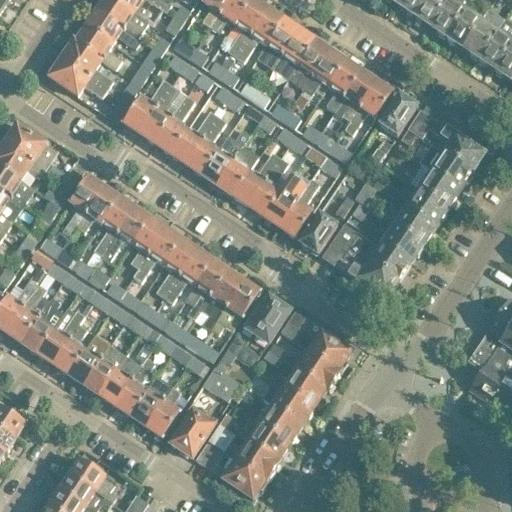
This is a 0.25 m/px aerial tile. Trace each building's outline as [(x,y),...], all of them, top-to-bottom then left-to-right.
[(0,0),(0,17),(9,5),(1,0),(0,0)] [(149,27),(109,0),(106,0),(96,14),(138,43),(149,28),(149,27)] [(163,14),(141,0),(109,0),(149,27),(149,28),(152,30),(162,15),(163,14)] [(158,0),(141,0),(163,14),(162,15),(166,17),(172,9),(158,0)] [(210,32),(231,0),(207,0),(203,7),(212,13),(202,27),(210,32)] [(235,29),(253,3),(248,0),(231,0),(210,32),(219,38),(228,24),(235,29)] [(382,0),(388,4),(391,4),(398,9),(403,0),(382,0)] [(403,0),(398,9),(405,13),(405,16),(411,20),(414,19),(427,0),(403,0)] [(451,0),(427,0),(414,19),(415,20),(415,22),(420,26),(423,25),(431,31),(451,0)] [(466,14),(472,4),(465,0),(451,0),(431,31),(438,35),(438,38),(443,41),(446,41),(447,41),(466,14)] [(236,61),(268,13),(253,3),(235,29),(243,33),(228,56),(236,61)] [(183,28),(191,16),(181,11),(174,22),(183,28)] [(266,49),(283,23),(268,13),(236,61),(244,67),(259,44),(266,49)] [(138,43),(96,14),(86,30),(112,48),(117,42),(136,54),(141,46),(138,43)] [(482,24),(466,14),(447,41),(447,44),(452,47),(455,46),(463,52),(482,24)] [(479,63),(505,24),(488,14),(482,25),(482,24),(463,52),(470,57),(470,59),(475,63),(478,62),(479,63)] [(175,39),(183,28),(174,22),(165,34),(175,39)] [(266,49),(256,64),(273,74),(300,34),(283,23),(266,49)] [(495,74),(511,48),(511,28),(505,24),(479,63),(479,65),(484,69),(487,68),(495,74)] [(112,48),(86,30),(76,45),(117,72),(122,65),(108,56),(112,48)] [(300,34),(273,74),(288,85),(298,70),(315,44),(300,34)] [(162,59),(170,48),(160,41),(153,52),(162,59)] [(117,72),(76,45),(74,43),(61,62),(108,94),(113,86),(96,74),(102,65),(116,74),(117,72)] [(196,53),(181,43),(180,43),(174,52),(189,63),(196,53)] [(304,95),(331,55),(315,44),(298,70),(288,85),(303,95),(304,95)] [(511,48),(495,74),(495,76),(500,80),(503,79),(510,84),(511,81),(511,48)] [(152,75),(162,59),(153,52),(142,68),(152,75)] [(196,53),(189,63),(201,71),(208,61),(196,53)] [(303,95),(300,100),(301,100),(308,105),(314,96),(322,101),(329,91),(346,65),(331,55),(304,95),(303,95)] [(180,77),(186,68),(175,60),(168,70),(180,77)] [(108,94),(61,62),(48,81),(77,100),(84,90),(102,103),(108,94)] [(334,116),(361,75),(346,65),(329,91),(337,96),(327,111),(334,116)] [(221,84),(227,74),(215,67),(209,76),(221,84)] [(142,89),(152,75),(142,68),(132,83),(142,89)] [(193,86),(199,76),(186,68),(180,77),(193,86)] [(233,92),(239,82),(227,74),(221,84),(233,92)] [(350,126),(377,86),(361,75),(334,116),(336,116),(338,113),(344,118),(342,121),(350,126)] [(214,86),(202,78),(195,88),(206,96),(214,86)] [(129,109),(142,89),(132,83),(119,102),(129,109)] [(139,138),(171,90),(163,85),(148,108),(140,102),(123,127),(139,138)] [(374,124),(393,97),(377,86),(350,126),(345,135),(353,140),(367,119),(374,124)] [(259,95),(246,87),(240,97),(252,105),(259,95)] [(155,148),(187,101),(171,90),(139,138),(155,148)] [(226,109),(233,99),(221,92),(215,102),(226,109)] [(263,113),(270,103),(259,95),(252,105),(263,113)] [(245,107),(233,99),(226,109),(239,117),(245,107)] [(396,141),(416,111),(407,106),(406,102),(402,99),(399,100),(397,99),(377,128),(396,141)] [(170,159),(187,134),(180,129),(196,106),(187,101),(155,148),(170,159)] [(121,120),(129,109),(119,102),(111,114),(121,120)] [(283,126),(290,116),(277,108),(271,118),(283,126)] [(476,166),(483,156),(440,128),(444,121),(427,109),(422,116),(420,114),(407,133),(408,134),(416,139),(422,143),(428,134),(450,148),(444,157),(472,176),(479,167),(476,166)] [(252,112),(249,110),(244,116),(260,127),(264,120),(252,112)] [(295,133),(301,124),(290,116),(283,126),(295,133)] [(186,169),(218,121),(210,117),(195,139),(187,134),(170,159),(186,169)] [(270,138),(276,128),(264,120),(260,127),(258,130),(270,138)] [(218,155),(211,150),(226,127),(218,121),(186,169),(202,180),(218,155)] [(58,156),(16,128),(3,148),(44,175),(58,156)] [(320,137),(309,129),(302,139),(314,146),(320,137)] [(296,141),(283,133),(277,143),(290,151),(296,141)] [(408,134),(401,145),(410,150),(416,139),(408,134)] [(251,140),(243,135),(235,146),(228,141),(219,155),(218,155),(202,180),(217,190),(244,151),(251,140)] [(336,147),(320,137),(314,146),(329,157),(336,147)] [(301,159),(307,149),(296,141),(290,151),(301,159)] [(384,145),(378,154),(386,158),(392,149),(384,145)] [(345,168),(352,158),(336,147),(329,157),(345,168)] [(44,175),(3,148),(0,152),(0,170),(21,185),(27,176),(38,184),(44,175)] [(432,149),(420,168),(423,170),(460,195),(463,190),(465,191),(471,182),(469,181),(471,179),(472,176),(444,157),(432,149)] [(259,161),(244,151),(217,190),(233,201),(249,177),(249,176),(259,161)] [(326,162),(311,152),(305,161),(320,171),(326,162)] [(249,211),(281,164),(272,158),(257,181),(249,177),(233,201),(249,211)] [(342,172),(326,162),(320,171),(335,182),(342,172)] [(281,196),(273,192),(289,169),(281,164),(249,211),(264,221),(281,196)] [(72,193),(84,174),(75,168),(68,179),(53,169),(47,178),(62,188),(62,187),(72,193)] [(35,195),(21,186),(21,185),(0,170),(0,194),(24,211),(35,195)] [(452,206),(460,195),(423,170),(411,188),(419,194),(450,214),(454,207),(452,206)] [(76,232),(103,191),(87,181),(69,208),(78,214),(62,237),(70,242),(76,232)] [(279,231),(309,187),(302,182),(298,187),(291,183),(281,196),(264,221),(279,231)] [(312,217),(304,212),(320,189),(311,184),(310,187),(309,187),(279,231),(296,242),(312,217)] [(365,210),(377,192),(367,186),(355,204),(365,210)] [(60,211),(72,193),(62,187),(62,188),(51,205),(60,211)] [(398,206),(404,199),(389,189),(384,197),(398,206)] [(85,238),(94,223),(102,228),(119,202),(103,191),(76,232),(85,238)] [(24,211),(0,194),(0,216),(14,226),(24,211)] [(450,214),(419,194),(407,212),(435,231),(439,226),(441,227),(450,214)] [(342,207),(336,217),(343,221),(350,212),(354,204),(347,200),(342,207)] [(102,261),(135,212),(119,202),(102,228),(109,233),(94,256),(102,261)] [(49,227),(60,211),(51,205),(40,221),(49,227)] [(133,248),(150,222),(135,212),(102,261),(103,262),(102,263),(109,268),(125,243),(133,248)] [(435,231),(407,212),(395,230),(425,251),(430,244),(428,242),(435,231)] [(14,226),(0,216),(0,238),(3,241),(14,226)] [(310,253),(318,258),(337,230),(318,217),(299,246),(302,248),(302,251),(307,254),(310,253)] [(41,240),(49,227),(40,221),(31,233),(41,240)] [(139,274),(166,233),(150,222),(133,248),(141,254),(131,268),(139,273),(139,274)] [(350,253),(359,239),(363,233),(349,223),(323,262),(370,293),(368,296),(384,307),(388,301),(387,301),(389,297),(392,299),(400,286),(350,253)] [(425,251),(395,230),(383,249),(411,267),(414,263),(416,264),(425,251)] [(164,269),(181,243),(166,233),(139,274),(139,273),(133,281),(142,287),(157,264),(164,269)] [(29,258),(39,244),(29,237),(19,252),(29,258)] [(380,253),(359,239),(350,253),(400,286),(410,271),(409,271),(411,267),(383,249),(380,253)] [(165,303),(197,254),(181,243),(164,269),(172,274),(156,297),(165,303)] [(55,263),(62,253),(51,245),(44,255),(55,263)] [(20,271),(29,258),(19,252),(11,265),(20,271)] [(62,253),(55,263),(69,271),(73,264),(75,261),(70,258),(62,253)] [(196,290),(213,265),(197,254),(165,303),(172,308),(188,285),(195,290),(196,290)] [(38,289),(38,290),(47,278),(46,277),(53,267),(38,256),(31,267),(40,273),(32,285),(30,284),(15,307),(7,301),(0,311),(0,333),(6,337),(38,289)] [(94,274),(78,263),(71,273),(87,283),(94,274)] [(195,325),(201,316),(228,275),(213,265),(196,290),(195,290),(186,305),(194,310),(187,320),(195,325)] [(68,277),(53,267),(46,277),(47,278),(61,288),(68,277)] [(0,286),(7,291),(15,279),(6,272),(0,280),(0,286)] [(99,291),(106,282),(94,274),(87,283),(99,291)] [(210,335),(244,285),(228,275),(201,316),(209,321),(203,330),(210,335)] [(85,288),(68,277),(61,288),(78,299),(85,288)] [(233,336),(260,296),(244,285),(210,335),(218,340),(225,331),(233,336)] [(119,304),(125,295),(113,287),(107,297),(119,304)] [(93,309),(100,298),(85,288),(78,299),(93,309)] [(21,347),(38,322),(31,317),(46,295),(38,290),(38,289),(6,337),(21,347)] [(131,312),(137,303),(125,295),(119,304),(131,312)] [(115,309),(100,298),(93,309),(101,314),(108,319),(115,309)] [(487,337),(487,338),(468,366),(483,375),(470,394),(511,421),(511,301),(487,337)] [(268,348),(289,315),(288,315),(289,313),(278,305),(277,307),(269,302),(247,334),(268,348)] [(54,333),(64,319),(57,314),(60,309),(51,303),(38,322),(21,347),(37,359),(54,334),(54,333)] [(156,316),(140,305),(134,314),(150,325),(156,316)] [(131,320),(115,309),(108,319),(125,330),(131,320)] [(79,329),(80,329),(85,321),(77,316),(61,339),(54,334),(37,359),(53,369),(79,329)] [(161,333),(168,323),(156,316),(150,325),(161,333)] [(295,317),(287,329),(298,336),(306,324),(295,317)] [(141,340),(147,330),(131,320),(125,330),(141,340)] [(187,336),(171,325),(165,335),(181,346),(187,336)] [(68,379),(85,354),(78,350),(88,335),(80,329),(79,329),(53,369),(68,379)] [(156,351),(163,341),(147,330),(141,340),(148,345),(137,361),(144,367),(145,367),(147,363),(147,362),(155,350),(156,351)] [(196,356),(203,346),(187,336),(181,346),(196,356)] [(350,357),(322,337),(309,356),(341,378),(348,368),(344,366),(350,357)] [(84,390),(111,350),(95,340),(85,355),(85,354),(68,379),(84,390)] [(178,351),(163,341),(156,351),(171,361),(178,351)] [(219,358),(203,347),(203,346),(196,356),(213,367),(219,358)] [(241,352),(233,347),(228,355),(236,360),(241,352)] [(341,378),(309,356),(302,367),(274,348),(268,356),(282,365),(297,375),(325,394),(329,396),(341,378)] [(100,401),(127,361),(111,350),(84,390),(100,401)] [(182,354),(175,364),(187,371),(193,361),(182,354)] [(282,365),(268,356),(264,363),(277,372),(282,365)] [(142,371),(141,371),(127,361),(100,401),(115,411),(142,371)] [(198,379),(205,369),(193,361),(187,371),(198,379)] [(148,396),(140,391),(155,368),(147,363),(145,367),(144,367),(141,371),(142,371),(115,411),(131,421),(148,396)] [(240,389),(215,373),(215,372),(203,391),(216,400),(216,399),(228,407),(240,389)] [(325,394),(297,375),(285,394),(313,413),(325,394)] [(148,396),(131,421),(146,432),(173,392),(157,382),(148,396)] [(275,387),(263,405),(273,412),(302,431),(307,423),(310,422),(314,417),(312,414),(313,413),(285,394),(275,387)] [(163,443),(180,417),(172,412),(181,397),(173,392),(146,432),(163,443)] [(258,411),(262,405),(253,399),(249,406),(258,411)] [(0,433),(17,445),(27,429),(25,428),(26,426),(19,421),(18,423),(0,410),(0,433)] [(302,431),(273,412),(260,430),(290,450),(291,448),(294,447),(297,442),(296,439),(302,431)] [(193,463),(216,429),(214,428),(216,425),(212,422),(212,424),(202,417),(199,421),(188,414),(183,422),(188,426),(172,449),(180,455),(180,457),(188,462),(190,461),(193,463)] [(234,421),(227,417),(220,429),(226,433),(234,421)] [(249,423),(237,441),(249,448),(278,467),(290,450),(260,430),(249,423)] [(17,445),(0,433),(0,455),(6,460),(17,445)] [(269,487),(237,466),(230,461),(222,472),(216,468),(223,457),(208,447),(195,465),(254,504),(259,496),(262,498),(269,487)] [(278,467),(249,448),(237,466),(269,487),(281,470),(278,467)] [(116,490),(89,472),(91,469),(83,465),(82,466),(80,465),(70,480),(118,511),(119,511),(123,507),(110,499),(116,490)] [(118,511),(70,480),(60,495),(85,511),(99,511),(101,510),(103,511),(118,511)] [(85,511),(60,495),(51,509),(55,511),(85,511)] [(145,511),(147,509),(148,508),(136,500),(128,511),(145,511)]
